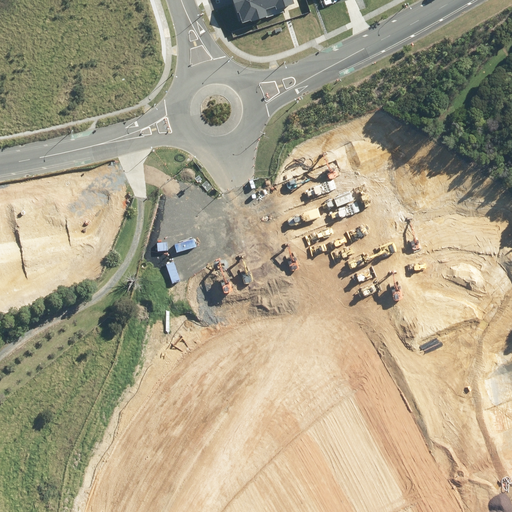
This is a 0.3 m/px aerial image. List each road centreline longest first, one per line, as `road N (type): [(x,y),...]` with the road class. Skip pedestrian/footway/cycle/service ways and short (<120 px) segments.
road 1 (residential): [(287,330),(447,277),(489,294),(511,352)]
road 2 (residential): [(229,150),(287,330)]
road 3 (tertiary): [(320,70),(444,0)]
road 4 (residential): [(333,441),(264,471),(227,511)]
road 5 (residential): [(287,330),(333,441)]
